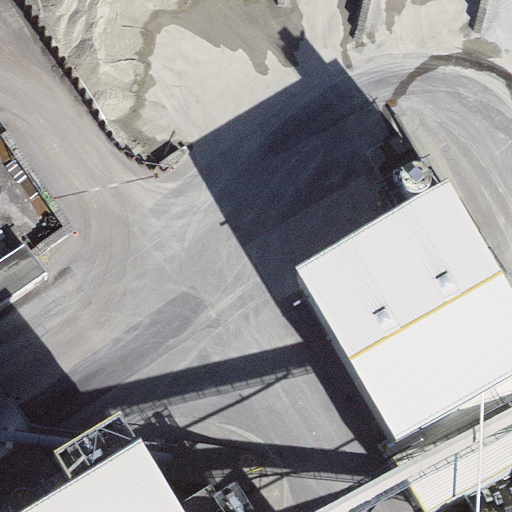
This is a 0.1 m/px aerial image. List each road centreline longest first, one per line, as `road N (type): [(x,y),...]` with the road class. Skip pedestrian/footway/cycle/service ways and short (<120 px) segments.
road 1 (unknown): [(107,314),(127,257),(119,217),(37,120),(0,96)]
road 2 (unknown): [(211,511),(107,314)]
road 3 (unknown): [(0,394),(107,314)]
